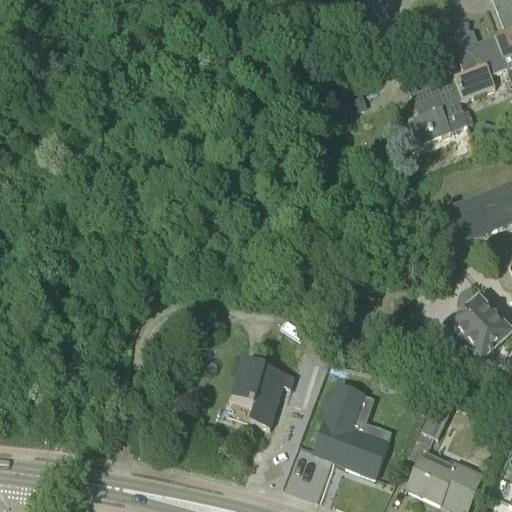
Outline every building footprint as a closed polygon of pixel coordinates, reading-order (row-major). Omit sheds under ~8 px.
[(496,41),(508,73),(511,71),(511,0),(490,0),(505,37),(496,41)] [(508,73),(496,41),(478,48),(473,36),(448,36),(465,80),(452,85),(460,107),(495,94),(490,80),(508,73)] [(460,107),(452,85),(433,92),(429,81),(404,81),(421,124),(409,128),(418,150),(451,138),(468,130),(459,107),(460,107)] [(362,100),(348,105),(353,118),(367,112),(362,100)] [(428,233),(440,262),(511,233),(511,192),(422,227),(425,234),(428,233)] [(395,264),(378,270),(385,291),(402,284),(395,264)] [(491,320),(492,319),(479,306),(435,348),(468,383),(509,344),(491,325),(491,326),(490,325),(490,321),(491,320)] [(292,395),(296,383),(244,368),(233,407),(255,413),(250,428),(270,434),(283,392),(292,395)] [(375,484),(388,448),(353,436),(365,401),(339,392),(316,457),(335,464),(333,469),(375,484)] [(438,402),(422,437),(437,444),(454,409),(438,402)] [(453,470),(427,458),(433,443),(420,437),(410,464),(422,468),(410,496),(441,510),(444,511),(468,511),(481,480),(454,469),(453,470)]
